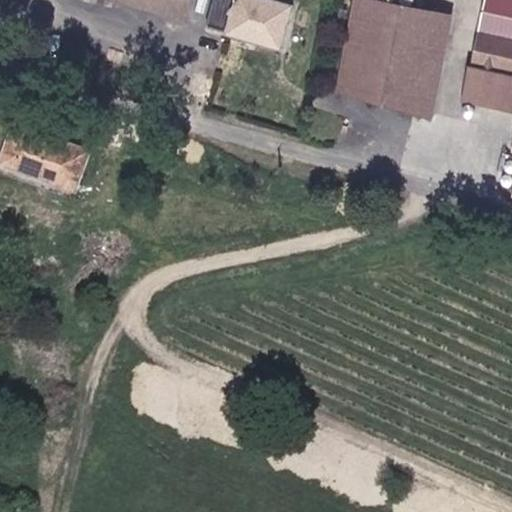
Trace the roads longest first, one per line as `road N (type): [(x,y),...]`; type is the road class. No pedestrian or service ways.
road 1 (track): [(74,511),(68,484),(95,367),(136,293),(192,264),(367,237),(445,187)]
road 2 (unclassified): [(0,53),(39,78),(152,113),(511,209)]
road 3 (track): [(489,511),(106,344)]
